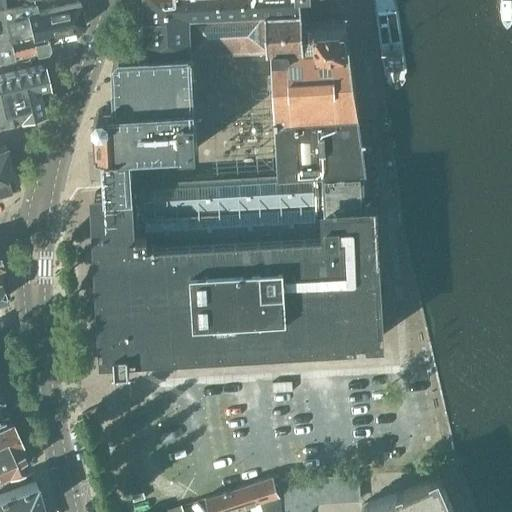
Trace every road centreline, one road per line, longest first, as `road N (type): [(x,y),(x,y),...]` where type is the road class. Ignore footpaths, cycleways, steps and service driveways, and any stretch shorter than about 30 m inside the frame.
road 1 (tertiary): [(35,228),(90,57)]
road 2 (tertiary): [(59,461),(32,313)]
